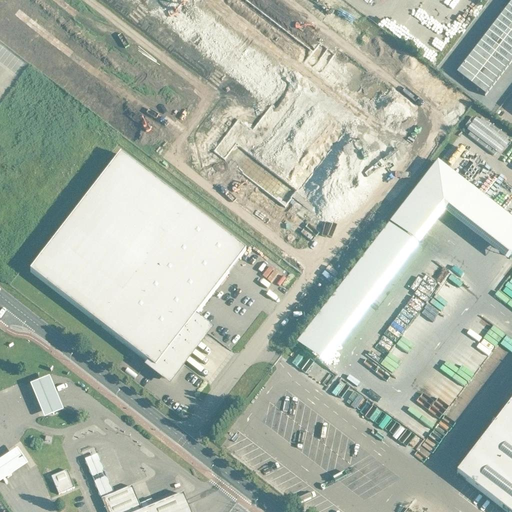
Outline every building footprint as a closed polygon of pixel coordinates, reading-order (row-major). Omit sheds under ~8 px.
[(336,0),(42,0),(341,231),(429,117),(438,124),(446,115),(436,107),(451,88),(336,0)] [(511,1),(456,74),(485,96),(511,61),(511,1)] [(472,118),(465,127),(470,131),(477,122),(472,118)] [(508,138),(482,118),(478,123),(504,143),(508,138)] [(471,132),(470,133),(468,136),(494,157),(498,152),(471,132)] [(196,317),(246,252),(120,156),(30,273),(145,362),(148,363),(144,368),(170,388),(179,375),(214,331),(196,317)] [(48,373),(29,381),(44,415),(62,407),(48,373)] [(511,511),(511,403),(456,475),(504,511),(511,511)] [(0,456),(0,479),(27,461),(16,446),(0,456)] [(74,489),(70,479),(67,471),(51,478),(59,496),(74,489)] [(104,473),(93,478),(95,483),(106,479),(104,473)] [(113,495),(101,500),(106,511),(189,511),(189,510),(183,496),(183,495),(154,507),(152,502),(150,501),(139,505),(132,487),(132,488),(113,495)]
